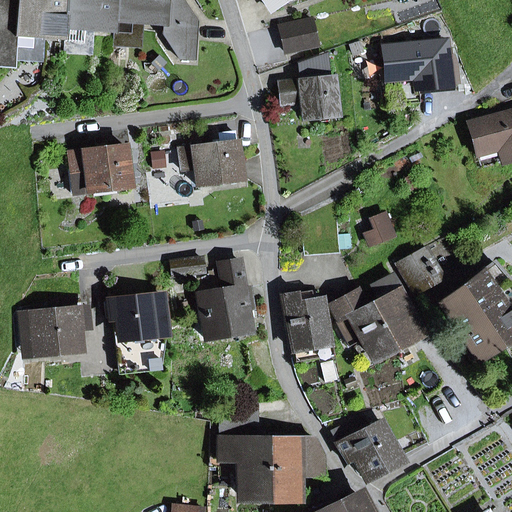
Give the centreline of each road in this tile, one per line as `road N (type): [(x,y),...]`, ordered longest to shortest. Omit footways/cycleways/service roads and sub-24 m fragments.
road 1 (residential): [(366,491),(342,473),(292,391),(271,295),(273,236)]
road 2 (residential): [(511,71),(478,100),(273,212)]
road 3 (residential): [(30,134),(258,104)]
road 4 (residential): [(273,236),(78,262)]
road 5 (residential): [(366,491),(511,402)]
